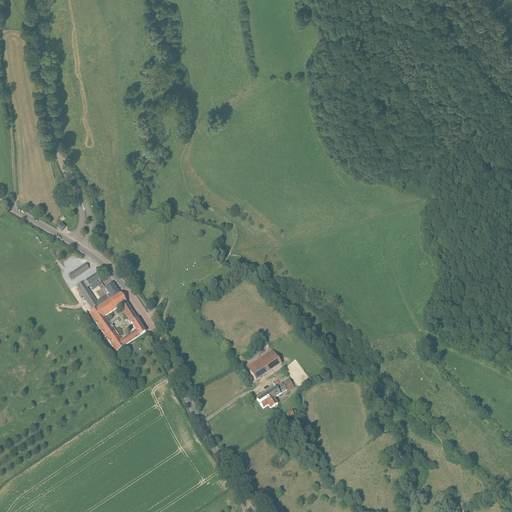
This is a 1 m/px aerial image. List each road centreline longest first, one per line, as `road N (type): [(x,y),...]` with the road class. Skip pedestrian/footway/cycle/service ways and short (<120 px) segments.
road 1 (tertiary): [(257,511),(202,428),(143,312),(81,248)]
road 2 (tertiary): [(81,203),(50,123),(37,0)]
road 3 (track): [(0,79),(14,202)]
